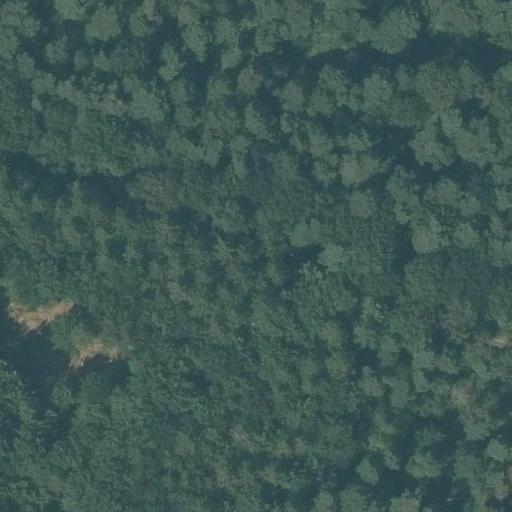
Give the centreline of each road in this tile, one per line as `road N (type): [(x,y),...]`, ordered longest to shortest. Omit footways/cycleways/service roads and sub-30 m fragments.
road 1 (track): [(511,334),(0,145)]
road 2 (track): [(511,43),(327,511)]
